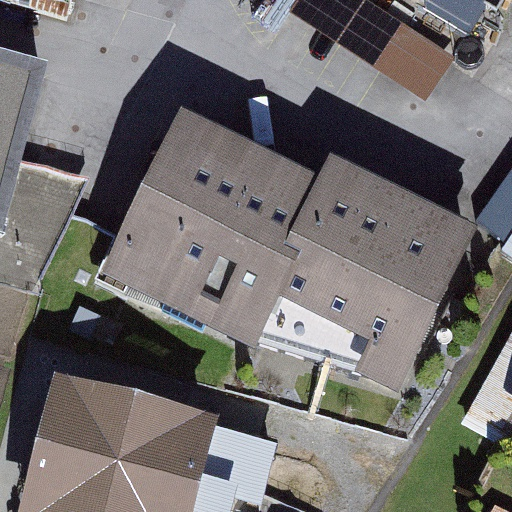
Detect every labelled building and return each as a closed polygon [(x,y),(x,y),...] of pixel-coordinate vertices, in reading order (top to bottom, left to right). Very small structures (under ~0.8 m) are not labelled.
[(368,0),(327,0),(307,28),(432,121),(467,73),(368,0)] [(432,32),(475,53),(488,25),(446,5),(432,32)] [(0,62),(0,243),(17,248),(61,80),(0,62)] [(187,131),(109,286),(268,366),(291,319),(419,384),(487,251),(336,174),(323,199),(187,131)] [(511,233),(511,182),(490,221),(511,233)] [(52,375),(19,511),(193,511),(217,414),(52,375)]
